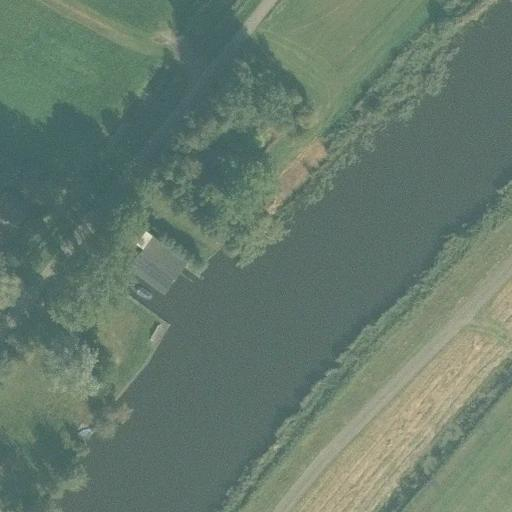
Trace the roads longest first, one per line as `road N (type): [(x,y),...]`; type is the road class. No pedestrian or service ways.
road 1 (unclassified): [(0,340),(273,0)]
road 2 (unclassified): [(287,511),(348,435),(511,268)]
